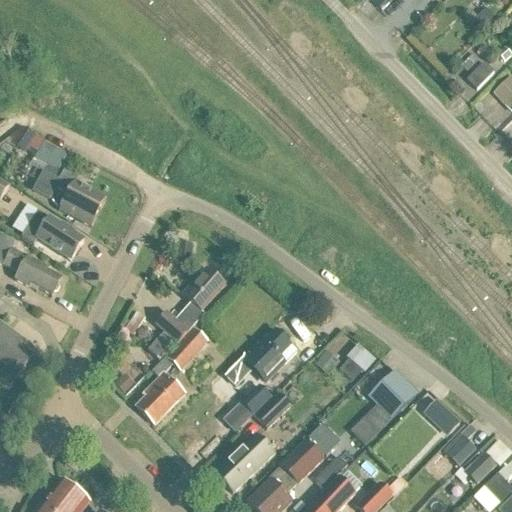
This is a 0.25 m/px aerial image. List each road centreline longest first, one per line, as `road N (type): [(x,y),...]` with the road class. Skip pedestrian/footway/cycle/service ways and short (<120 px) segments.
road 1 (unclassified): [(511,444),(431,369),(229,223),(158,191)]
road 2 (unclassified): [(328,0),(511,188)]
road 3 (unclassified): [(158,191),(62,401)]
road 4 (residential): [(158,191),(0,110)]
road 5 (unclassified): [(170,511),(62,401)]
